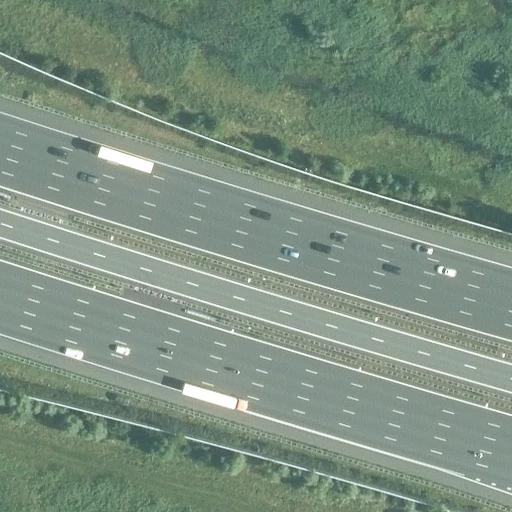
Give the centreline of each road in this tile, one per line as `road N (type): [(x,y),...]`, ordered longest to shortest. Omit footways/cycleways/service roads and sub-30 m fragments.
road 1 (motorway): [(0,297),(511,454)]
road 2 (motorway): [(0,227),(511,381)]
road 3 (motorway): [(511,307),(0,153)]
